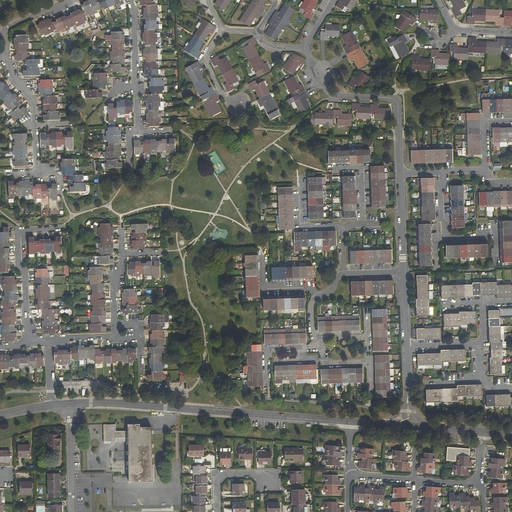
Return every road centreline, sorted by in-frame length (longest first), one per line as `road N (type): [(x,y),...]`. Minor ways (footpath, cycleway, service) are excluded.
road 1 (residential): [(350,421),(70,404)]
road 2 (residential): [(27,345),(18,228),(59,227)]
road 3 (residential): [(3,30),(8,64),(32,100),(36,170)]
road 4 (residential): [(396,98),(331,96),(304,47)]
